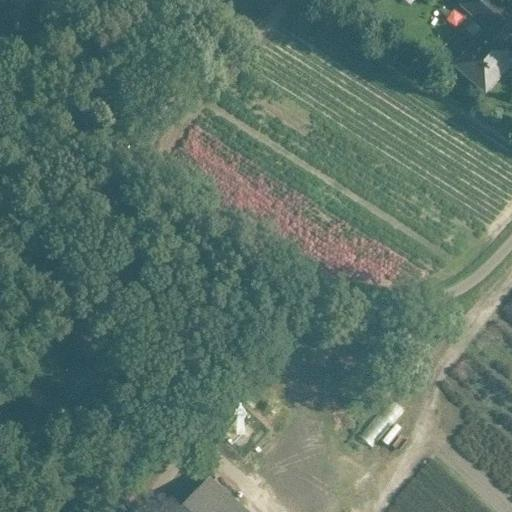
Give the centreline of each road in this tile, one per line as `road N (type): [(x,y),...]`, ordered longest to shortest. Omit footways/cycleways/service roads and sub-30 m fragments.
road 1 (track): [(140,0),(199,63),(125,157),(315,328)]
road 2 (unclassified): [(149,511),(304,333),(338,316),(471,291),(511,258)]
